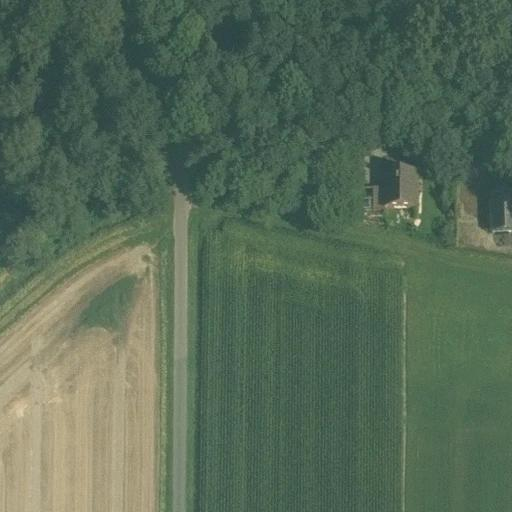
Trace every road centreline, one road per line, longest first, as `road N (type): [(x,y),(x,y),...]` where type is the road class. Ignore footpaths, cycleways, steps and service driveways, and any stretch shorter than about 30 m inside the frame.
road 1 (unclassified): [(134,0),(177,162),(177,511)]
road 2 (track): [(177,162),(399,149),(511,153)]
